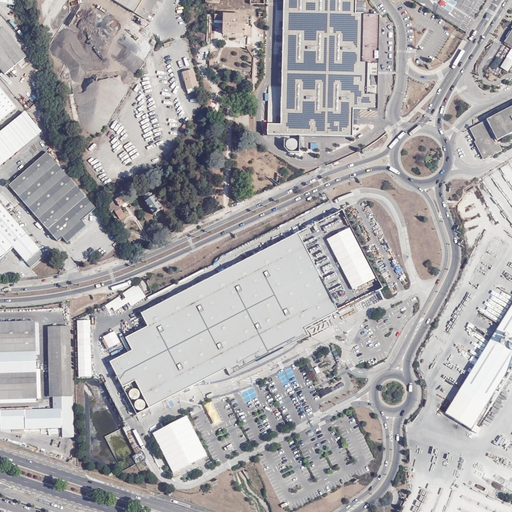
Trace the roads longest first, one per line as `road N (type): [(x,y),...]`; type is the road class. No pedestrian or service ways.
road 1 (residential): [(348,402),(185,485),(165,479),(150,458),(144,436),(153,420),(327,342)]
road 2 (secondary): [(0,300),(113,281),(341,178),(397,169)]
road 3 (secondary): [(394,149),(139,260),(77,281),(0,290)]
road 4 (secondary): [(409,382),(407,359),(454,266),(443,173)]
road 5 (secondary): [(411,182),(434,209),(447,255),(386,375)]
road 6 (secondary): [(175,511),(0,453)]
road 7 (secondary): [(497,0),(416,128)]
road 8 (secondary): [(439,134),(449,92),(506,0)]
road 9 (secondary): [(0,472),(121,511)]
road 10 (secondary): [(379,406),(385,466),(341,511)]
road 11 (secondary): [(355,511),(391,475),(406,407)]
